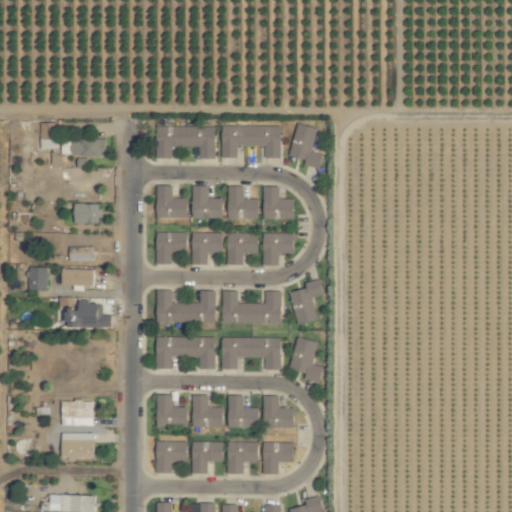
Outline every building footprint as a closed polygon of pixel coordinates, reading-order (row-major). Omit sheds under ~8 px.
[(42,150),(58,149),(57,122),(41,123),(42,150)] [(311,150),(317,128),(297,123),(288,155),(306,160),(304,165),(319,169),(324,154),(311,150)] [(200,158),(216,158),(215,126),(156,127),(157,158),(172,158),(172,147),(200,146),(200,158)] [(281,126),(223,126),(222,157),(238,157),(238,145),(265,146),(265,158),(281,158),(281,126)] [(107,155),(107,139),(62,140),(62,156),(107,155)] [(188,218),(189,198),(173,198),(173,186),(158,186),(157,217),(188,218)] [(223,218),(224,198),(213,198),(214,187),(194,186),(193,218),(223,218)] [(259,218),(260,199),(244,198),(244,186),(229,186),(228,217),(259,218)] [(280,187),(265,186),(265,218),(296,219),(296,198),(280,198),(280,187)] [(102,205),(77,204),(76,223),(101,224),(102,205)] [(157,264),(172,264),(172,252),(188,252),(188,233),(158,232),(157,264)] [(227,264),(243,265),(243,252),(259,253),(259,233),(228,232),(227,264)] [(223,233),(193,233),(193,264),(208,264),(207,253),(223,252),(223,233)] [(295,233),(263,234),(264,265),(280,265),(279,253),(296,253),(295,233)] [(70,262),(95,261),(94,247),(70,247),(70,262)] [(29,290),(47,290),(48,267),(30,267),(29,290)] [(63,285),(95,286),(95,270),(63,269),(63,285)] [(307,289),(291,292),(297,324),(318,320),(314,297),(324,295),(321,279),(306,282),(307,289)] [(200,290),(200,302),(173,302),(173,290),(158,290),(158,322),(216,322),(216,290),(200,290)] [(282,291),(266,291),(266,303),(238,303),(238,291),(223,291),(223,323),(282,322),(282,291)] [(113,315),(102,315),(102,302),(81,302),(81,308),(70,308),(70,328),(113,327),(113,315)] [(157,368),(173,368),(173,357),(200,357),(200,369),(216,369),(216,338),(158,337),(157,368)] [(222,369),(238,369),(238,357),(266,358),(266,369),(281,369),(282,338),(223,337),(222,369)] [(289,369),(307,373),(306,379),(321,383),(325,367),(312,364),(318,342),(297,337),(289,369)] [(189,426),(188,407),(173,407),(173,395),(157,395),(158,427),(189,426)] [(194,427),(225,427),(224,407),(209,407),(209,395),(193,395),(194,427)] [(245,396),(230,395),(229,427),(259,427),(260,408),(244,407),(245,396)] [(296,428),(296,408),(280,408),(280,396),(266,396),(265,427),(296,428)] [(61,401),(61,425),(95,426),(95,401),(61,401)] [(95,458),(95,433),(62,433),(63,458),(95,458)] [(157,473),(173,474),(173,461),(188,461),(188,442),(158,441),(157,473)] [(223,442),(192,442),(193,474),(208,473),(208,462),(224,461),(223,442)] [(227,474),(243,474),(244,462),(259,462),(259,442),(228,442),(227,474)] [(264,474),(279,474),(279,462),(296,462),(296,442),(263,443),(264,474)] [(50,511),(65,511),(97,511),(98,496),(50,495),(50,511)] [(305,499),(307,505),(290,509),(290,511),(320,511),(325,511),(321,495),(305,499)] [(199,511),(173,511),(173,503),(157,503),(157,511),(215,511),(216,503),(200,503),(199,511)]
